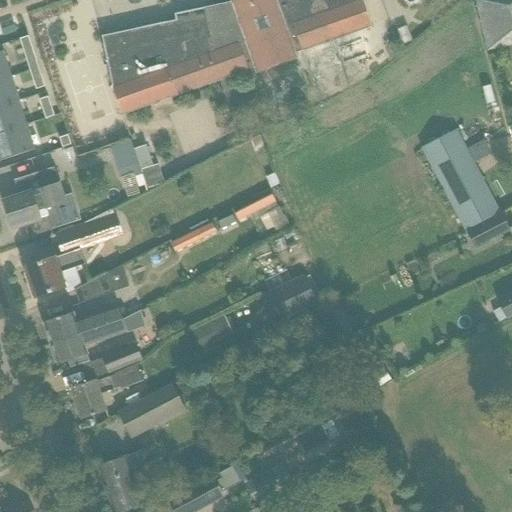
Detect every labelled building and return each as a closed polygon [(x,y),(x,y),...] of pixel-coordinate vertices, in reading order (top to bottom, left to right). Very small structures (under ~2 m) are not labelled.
[(229,0),(230,3),(174,15),(175,21),(101,36),(111,86),(122,116),(248,72),(247,71),(254,68),(255,74),(297,59),(296,54),(302,52),(348,36),(371,28),(361,0),(229,0)] [(511,0),(475,0),(486,52),(511,45),(511,0)] [(28,37),(19,40),(22,50),(31,47),(28,37)] [(31,47),(22,50),(26,60),(35,57),(34,54),(31,47)] [(0,81),(11,78),(3,52),(0,53),(0,81)] [(35,57),(26,60),(29,70),(38,67),(37,63),(35,57)] [(38,67),(29,70),(32,80),(41,77),(40,75),(38,67)] [(41,77),(32,80),(36,90),(45,87),(43,84),(41,77)] [(0,107),(18,102),(11,78),(0,81),(0,107)] [(48,97),(39,100),(42,110),(51,107),(49,101),(48,97)] [(0,134),(26,126),(18,102),(0,107),(0,134)] [(51,107),(42,110),(45,119),(54,116),(51,107)] [(26,126),(0,134),(0,161),(34,151),(26,126)] [(422,148),(466,232),(499,214),(456,130),(422,148)] [(68,135),(59,138),(62,148),(71,145),(68,135)] [(130,141),(111,147),(121,176),(140,170),(140,169),(133,149),(130,141)] [(146,145),(133,149),(140,169),(152,164),(146,145)] [(158,164),(141,170),(147,188),(164,182),(158,164)] [(55,207),(65,203),(54,169),(24,178),(29,194),(3,202),(11,229),(24,225),(28,237),(52,230),(49,221),(58,218),(55,207)] [(274,173),(265,177),(270,187),(278,184),(274,173)] [(238,221),(249,215),(274,202),(270,193),(233,212),(238,221)] [(499,214),(466,232),(474,248),(510,229),(501,213),(499,214)] [(231,214),(217,221),(221,229),(235,222),(231,214)] [(63,255),(24,268),(26,274),(28,273),(36,297),(65,287),(61,277),(76,272),(75,268),(85,264),(81,254),(80,249),(122,235),(115,215),(75,228),(56,235),(63,255)] [(454,240),(441,246),(444,252),(456,245),(454,240)] [(294,242),(288,245),(291,252),(297,250),(294,242)] [(115,292),(108,273),(75,290),(80,304),(115,292)] [(276,324),(316,305),(303,277),(263,296),(276,324)] [(506,319),(511,316),(511,293),(497,301),(506,319)] [(340,307),(320,317),(333,342),(353,331),(340,307)] [(43,323),(51,344),(122,320),(118,308),(77,322),(74,313),(43,323)] [(85,347),(127,332),(122,320),(51,344),(58,366),(88,355),(85,347)] [(207,325),(190,333),(198,349),(215,341),(207,325)] [(142,360),(136,345),(102,359),(108,373),(142,360)] [(106,411),(101,395),(141,381),(136,366),(113,374),(114,376),(96,382),(95,381),(70,390),(81,420),(106,411)] [(117,413),(131,440),(185,411),(171,384),(117,413)] [(349,404),(337,412),(342,420),(354,413),(349,404)] [(97,467),(112,511),(121,511),(157,500),(141,452),(97,467)] [(292,484),(283,466),(282,464),(245,485),(255,504),(292,484)] [(167,501),(172,511),(197,511),(225,497),(212,476),(167,501)]
